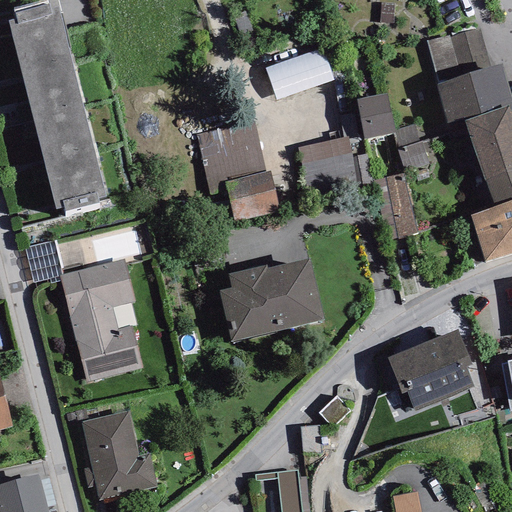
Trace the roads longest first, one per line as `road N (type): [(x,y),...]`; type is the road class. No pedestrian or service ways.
road 1 (residential): [(511,270),(474,282),(381,337),(187,511)]
road 2 (residential): [(71,511),(0,227)]
road 3 (unknown): [(347,366),(362,393),(336,471),(350,504),(410,472),(424,474),(456,511)]
